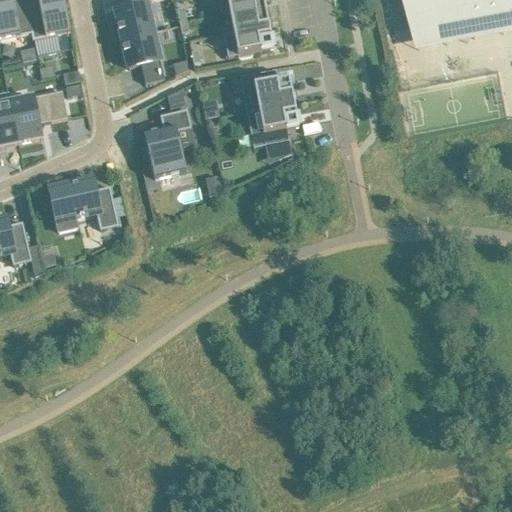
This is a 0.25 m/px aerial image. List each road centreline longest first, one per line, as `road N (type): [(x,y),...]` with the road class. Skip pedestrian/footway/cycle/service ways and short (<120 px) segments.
road 1 (residential): [(0,193),(104,135),(78,0)]
road 2 (residential): [(318,0),(348,148)]
